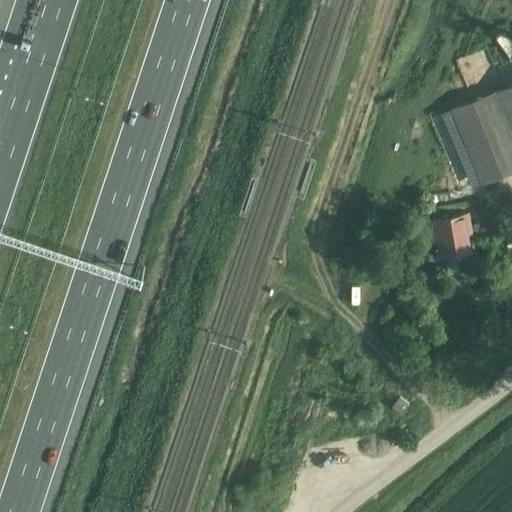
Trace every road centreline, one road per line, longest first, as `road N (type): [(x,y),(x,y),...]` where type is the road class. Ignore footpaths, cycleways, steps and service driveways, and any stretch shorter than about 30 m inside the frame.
road 1 (motorway): [(17,511),(186,0)]
road 2 (track): [(454,426),(339,308),(316,255),(319,215),(392,0)]
road 3 (unclassified): [(341,511),(511,382)]
road 4 (motorway): [(54,0),(0,166)]
